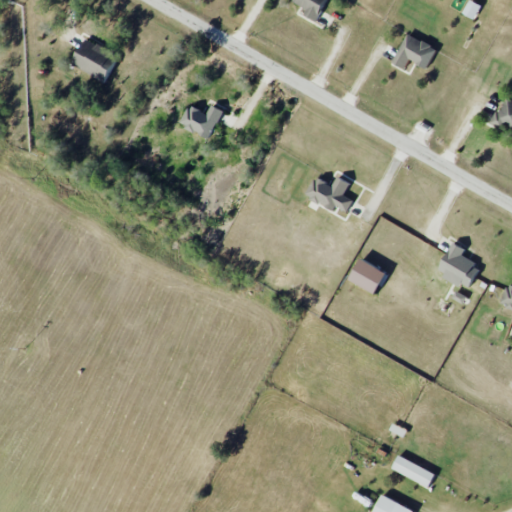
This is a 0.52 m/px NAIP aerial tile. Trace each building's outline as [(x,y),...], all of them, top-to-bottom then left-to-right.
[(292,0),(308,8),(304,15),(315,21),(326,0),(292,0)] [(481,6),(469,0),(462,14),(474,20),(481,6)] [(437,48),(407,34),(393,64),(405,69),(409,61),(427,69),(437,48)] [(118,57),(87,37),(71,62),(103,82),(118,57)] [(511,96),(508,95),(491,123),(506,132),(509,128),(511,130),(511,96)] [(179,125),(209,139),(222,111),(211,105),(207,114),(188,106),(179,125)] [(305,196),(334,211),(337,206),(348,212),(353,200),(344,196),(351,183),(337,177),(332,186),(315,177),(305,196)] [(469,288),(479,265),(462,258),(466,249),(451,242),(437,274),(469,288)] [(375,293),(385,272),(359,259),(349,281),(375,293)] [(511,285),(507,284),(501,306),(511,309),(511,285)] [(452,298),(463,304),(467,296),(456,291),(452,298)] [(391,470),(429,487),(435,473),(398,456),(391,470)]
